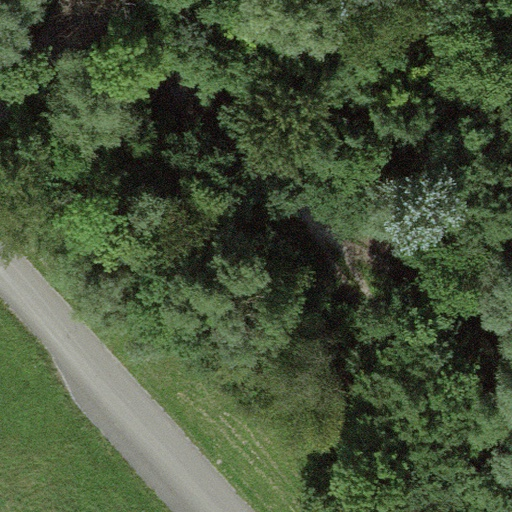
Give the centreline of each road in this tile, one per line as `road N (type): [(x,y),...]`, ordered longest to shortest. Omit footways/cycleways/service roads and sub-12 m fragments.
road 1 (track): [(99,0),(126,48),(322,229),(511,330)]
road 2 (track): [(0,263),(227,511)]
